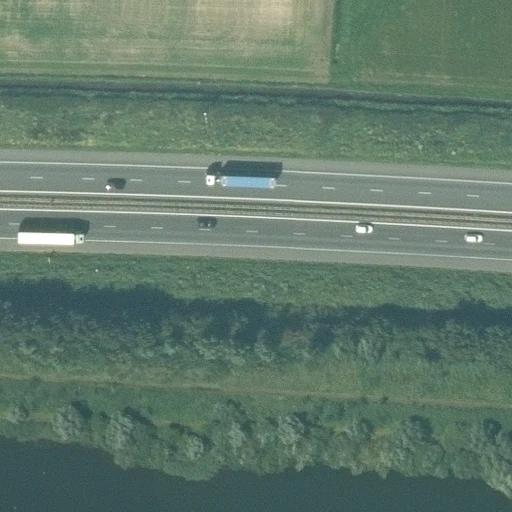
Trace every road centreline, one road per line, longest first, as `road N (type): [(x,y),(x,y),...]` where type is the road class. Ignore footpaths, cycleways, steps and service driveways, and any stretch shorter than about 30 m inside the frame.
road 1 (motorway): [(511,200),(0,178)]
road 2 (motorway): [(0,227),(511,247)]
